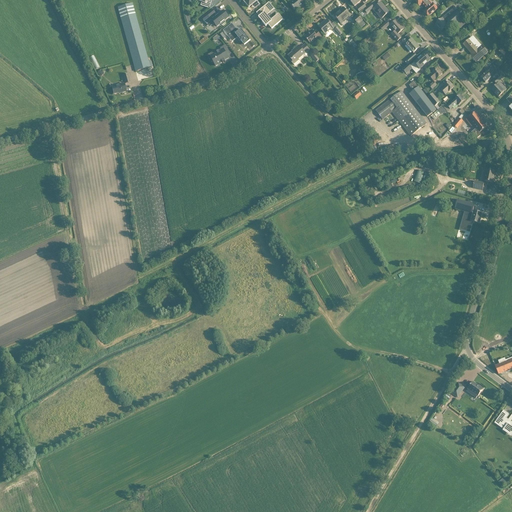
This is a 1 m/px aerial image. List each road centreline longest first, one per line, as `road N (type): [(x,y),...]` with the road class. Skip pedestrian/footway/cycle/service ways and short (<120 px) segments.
road 1 (tertiary): [(511,389),(465,347),(506,188),(508,141),(396,0)]
road 2 (tertiary): [(0,141),(222,78),(268,47)]
road 3 (track): [(366,511),(465,347)]
road 4 (track): [(111,110),(55,0)]
